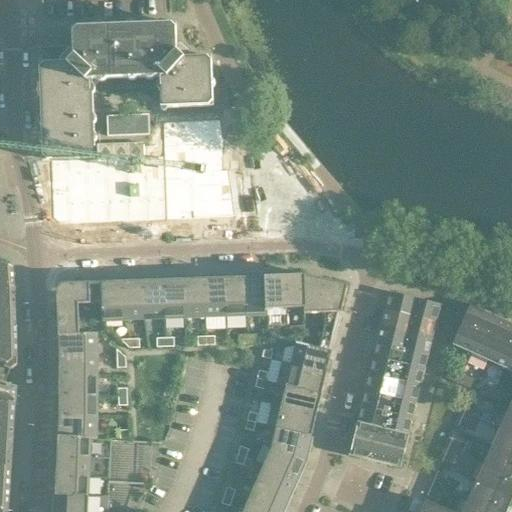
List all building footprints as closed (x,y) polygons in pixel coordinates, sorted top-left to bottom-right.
[(176,53),(176,46),(176,30),(171,25),(155,26),(156,31),(122,32),(122,27),(107,28),(107,33),(92,34),(91,28),(76,29),(72,34),(72,49),(63,49),(50,64),(39,64),(42,162),(50,161),(94,160),(94,147),(89,147),(86,81),(91,75),(159,72),(165,78),(165,98),(171,97),(171,107),(166,107),(167,109),(185,108),(208,108),(212,103),(212,93),(207,94),(206,78),(212,78),(211,62),(206,58),(183,59),(176,53)] [(148,118),(106,119),(107,140),(149,138),(148,118)] [(98,160),(51,162),(53,219),(60,225),(241,219),(220,121),(162,123),(164,158),(121,159),(113,159),(105,160),(98,160)] [(128,159),(128,147),(124,144),(120,147),(121,159),(128,159)] [(136,158),(136,147),(132,144),(128,147),(128,159),(136,158)] [(144,158),(143,146),(139,144),(136,147),(136,158),(144,158)] [(105,160),(105,148),(101,145),(97,148),(97,159),(98,160),(105,160)] [(113,159),(113,148),(109,145),(105,148),(105,160),(113,159)] [(17,365),(15,307),(15,290),(13,269),(0,265),(0,366),(10,370),(11,368),(14,366),(17,365)] [(303,276),(284,277),(285,310),(303,309),(303,288),(303,276)] [(323,281),(303,276),(303,288),(303,309),(304,315),(323,314),(323,281)] [(265,277),(244,278),(246,317),(267,316),(267,311),(266,311),(265,277)] [(284,277),(265,277),(266,311),(267,311),(285,310),(284,277)] [(244,278),(224,279),(225,318),(246,317),(244,278)] [(204,279),(183,280),(185,319),(205,318),(204,279)] [(224,279),(204,279),(205,318),(225,318),(224,279)] [(183,280),(163,281),(164,320),(185,319),(183,280)] [(163,281),(142,282),(144,321),(164,320),(163,281)] [(331,352),(347,286),(323,281),(323,314),(323,324),(317,349),(331,352)] [(122,282),(101,283),(102,322),(103,322),(124,321),(122,282)] [(142,282),(122,282),(124,321),(144,321),(142,282)] [(96,305),(95,283),(62,285),(56,291),(57,306),(78,305),(96,305)] [(390,293),(386,310),(436,323),(440,305),(390,293)] [(78,321),(78,305),(57,306),(57,321),(58,336),(79,336),(79,335),(78,321)] [(470,305),(467,312),(452,346),(471,354),(489,313),(470,305)] [(436,323),(386,310),(382,327),(432,339),(436,323)] [(506,321),(494,316),(489,313),(471,354),(488,362),(506,321)] [(511,355),(511,323),(506,321),(488,362),(506,370),(511,355)] [(432,339),(382,327),(378,342),(428,355),(432,339)] [(95,334),(79,335),(79,336),(58,336),(59,357),(97,356),(97,335),(97,334),(95,334)] [(246,336),(238,336),(238,345),(247,345),(246,336)] [(255,336),(246,336),(247,345),(255,344),(255,336)] [(206,337),(197,338),(197,347),(206,346),(206,337)] [(214,337),(206,337),(206,346),(215,346),(214,337)] [(165,339),(156,339),(157,348),(165,348),(165,339)] [(174,339),(165,339),(165,348),(174,348),(174,339)] [(129,340),(120,341),(129,349),(131,349),(130,340),(129,340)] [(139,340),(130,340),(131,349),(139,349),(139,340)] [(428,355),(378,342),(374,357),(425,370),(428,355)] [(326,374),(331,352),(317,349),(296,344),(291,365),(326,374)] [(125,358),(116,350),(117,360),(126,362),(125,358)] [(266,351),(263,351),(262,358),(270,360),(272,353),(266,351)] [(97,377),(97,356),(59,357),(59,377),(97,377)] [(425,370),(374,357),(370,373),(421,386),(425,370)] [(126,369),(126,362),(117,360),(117,369),(126,369)] [(321,396),(326,374),(291,365),(281,362),(276,385),(285,387),(321,396)] [(449,369),(445,378),(457,383),(461,375),(449,369)] [(265,382),(267,373),(258,371),(256,380),(265,382)] [(421,386),(370,373),(366,390),(417,402),(421,386)] [(473,380),(461,375),(457,383),(470,389),(473,380)] [(97,398),(97,377),(59,377),(58,397),(97,398)] [(263,390),(265,382),(256,380),(254,388),(263,390)] [(16,388),(0,382),(0,402),(15,405),(16,388)] [(484,385),(480,394),(492,399),(496,390),(484,385)] [(316,416),(321,396),(285,387),(281,407),(316,416)] [(127,389),(118,389),(118,398),(127,398),(127,389)] [(417,402),(366,390),(362,405),(413,418),(417,402)] [(508,396),(496,390),(492,399),(505,404),(508,396)] [(97,419),(97,398),(58,397),(58,418),(97,419)] [(127,406),(127,398),(118,398),(118,407),(127,406)] [(478,405),(469,401),(464,414),(472,417),(478,405)] [(15,405),(0,402),(0,424),(14,427),(15,405)] [(271,405),(266,426),(311,438),(316,416),(281,407),(271,404),(271,405)] [(413,418),(362,405),(358,422),(403,434),(408,436),(413,418)] [(511,412),(508,411),(476,482),(511,497),(511,412)] [(249,413),(247,422),(255,424),(255,423),(257,415),(249,413)] [(472,417),(464,414),(458,426),(467,430),(472,417)] [(96,440),(97,419),(58,418),(57,438),(96,440)] [(247,422),(244,430),(253,432),(255,424),(247,422)] [(400,468),(408,436),(403,434),(358,422),(350,456),(400,468)] [(14,427),(0,424),(0,447),(12,449),(14,427)] [(266,426),(266,427),(271,428),(266,446),(271,448),(305,461),(311,438),(266,426)] [(119,431),(120,440),(128,440),(128,431),(119,431)] [(462,440),(454,436),(448,448),(457,452),(462,440)] [(57,438),(57,457),(90,459),(91,441),(96,441),(96,440),(57,438)] [(0,467),(11,469),(12,449),(0,447),(0,467)] [(240,447),(237,455),(246,458),(248,450),(240,447)] [(271,448),(263,466),(296,481),(305,461),(271,448)] [(457,452),(448,448),(443,461),(452,465),(457,452)] [(237,455),(234,464),(243,466),(246,458),(237,455)] [(57,457),(56,477),(89,478),(90,459),(57,457)] [(263,466),(254,486),(288,501),(296,481),(263,466)] [(0,487),(10,490),(11,469),(0,467),(0,487)] [(447,476),(438,472),(432,484),(441,488),(447,476)] [(56,477),(55,496),(88,497),(89,478),(56,477)] [(511,497),(476,482),(462,511),(449,511),(425,501),(420,511),(511,511),(511,510),(511,497)] [(441,488),(432,484),(427,497),(436,500),(441,488)] [(254,486),(246,506),(259,511),(282,511),(288,501),(254,486)] [(10,490),(0,487),(0,511),(8,511),(10,490)] [(227,488),(224,496),(232,499),(235,491),(227,488)] [(55,496),(54,511),(87,511),(88,497),(55,496)] [(224,496),(221,504),(230,507),(232,499),(224,496)] [(418,511),(422,504),(414,500),(409,511),(412,511),(418,511)]
